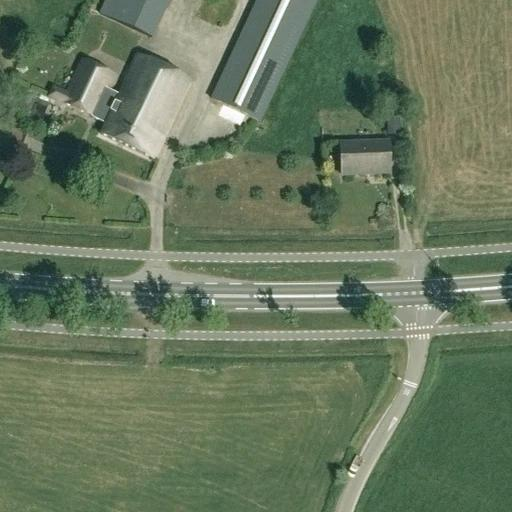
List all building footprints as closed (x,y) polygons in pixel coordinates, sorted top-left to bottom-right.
[(12,0),(11,5),(57,14),(54,24),(70,28),(76,0),(12,0)] [(106,0),(100,14),(151,38),(169,0),(106,0)] [(190,0),(186,10),(210,19),(217,0),(190,0)] [(256,0),(210,99),(259,122),(315,0),(256,0)] [(120,51),(131,31),(106,18),(95,38),(120,51)] [(82,62),(67,93),(51,86),(46,99),(61,106),(61,104),(104,125),(99,136),(151,161),(189,82),(137,58),(119,95),(106,89),(112,77),(82,62)] [(341,176),(389,174),(388,142),(340,144),(341,176)]
